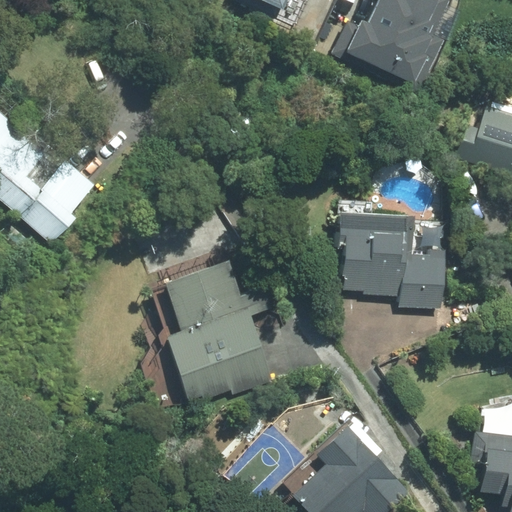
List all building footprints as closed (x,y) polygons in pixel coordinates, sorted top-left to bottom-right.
[(348,21),(331,56),(419,97),(444,43),(432,37),(449,0),(377,0),(364,28),(348,21)] [(511,115),(483,106),(467,156),(511,170),(511,115)] [(0,200),(46,242),(70,215),(64,209),(88,182),(61,158),(56,163),(0,113),(0,200)] [(409,213),(335,210),(332,291),(396,294),(396,305),(439,307),(441,247),(408,246),(409,213)] [(176,329),(163,334),(189,408),(269,380),(246,314),(267,307),(260,286),(238,293),(225,257),(159,280),(176,329)] [(381,511),(405,490),(341,423),(279,481),(307,511),(381,511)] [(504,504),(503,511),(511,511),(511,436),(473,432),(469,465),(478,466),(476,490),(497,492),(496,503),(504,504)]
